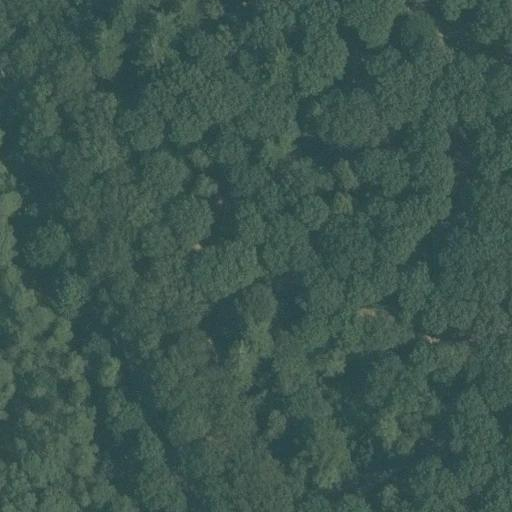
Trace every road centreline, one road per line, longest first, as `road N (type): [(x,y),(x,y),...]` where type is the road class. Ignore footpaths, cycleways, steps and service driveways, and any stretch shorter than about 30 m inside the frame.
road 1 (track): [(55,0),(286,511)]
road 2 (track): [(0,58),(201,511)]
road 3 (track): [(156,222),(439,444)]
road 4 (track): [(195,0),(511,43)]
road 5 (track): [(329,511),(439,444)]
